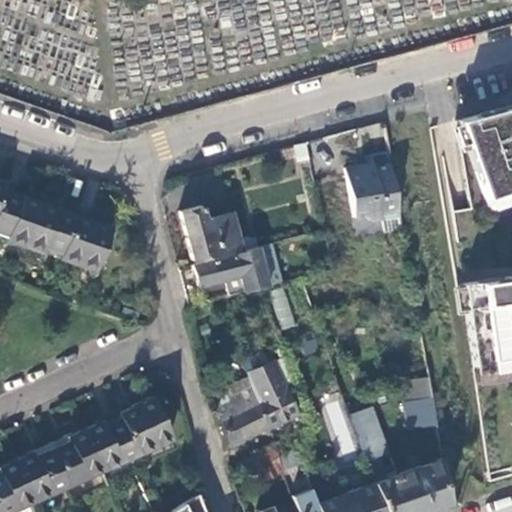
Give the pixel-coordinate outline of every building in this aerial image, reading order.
[(511,102),(454,119),(481,197),(511,185),(511,102)] [(356,163),(340,166),(349,216),(359,214),(368,217),(393,212),(385,162),(368,164),(368,167),(357,169),(356,163)] [(511,195),(511,185),(481,197),(484,205),(511,195)] [(0,190),(0,235),(22,243),(35,203),(0,190)] [(71,216),(35,203),(22,243),(57,255),(71,216)] [(209,253),(210,257),(229,252),(237,249),(227,213),(200,220),(196,205),(175,210),(187,258),(209,253)] [(106,228),(71,216),(57,255),(93,267),(106,228)] [(266,242),(254,245),(265,285),(277,281),(266,242)] [(230,253),(188,264),(194,285),(220,278),(225,296),(258,288),(265,285),(254,245),(237,249),(229,252),(230,253)] [(511,274),(458,282),(470,372),(504,367),(503,364),(502,354),(511,352),(511,274)] [(268,292),(281,329),(295,324),(282,287),(268,292)] [(511,352),(502,354),(503,364),(511,363),(511,352)] [(267,360),(242,371),(247,388),(264,427),(294,413),(280,387),(276,389),(272,379),(275,377),(267,360)] [(504,367),(470,372),(472,380),(505,376),(504,367)] [(211,404),(226,445),(264,427),(247,388),(224,398),(222,393),(214,397),(216,402),(211,404)] [(151,396),(115,412),(134,452),(168,437),(151,396)] [(404,428),(432,424),(427,396),(399,401),(404,428)] [(344,410),(369,481),(382,476),(374,451),(383,449),(368,406),(344,410)] [(134,452),(115,412),(82,427),(100,468),(134,452)] [(100,468),(82,427),(46,443),(65,483),(100,468)] [(65,483),(46,443),(12,459),(30,499),(65,483)] [(237,461),(244,475),(252,470),(273,457),(271,443),(237,461)] [(278,470),(273,457),(252,470),(255,479),(278,470)] [(380,511),(416,511),(444,502),(435,458),(382,476),(369,481),(380,511)] [(0,511),(30,499),(12,459),(0,463),(0,511)] [(315,511),(380,511),(369,481),(326,496),(316,469),(302,475),(306,485),(306,486),(315,511)] [(295,511),(315,511),(306,486),(287,493),(295,511)] [(199,511),(192,495),(165,511),(199,511)] [(33,511),(35,510),(30,499),(0,511),(33,511)]
